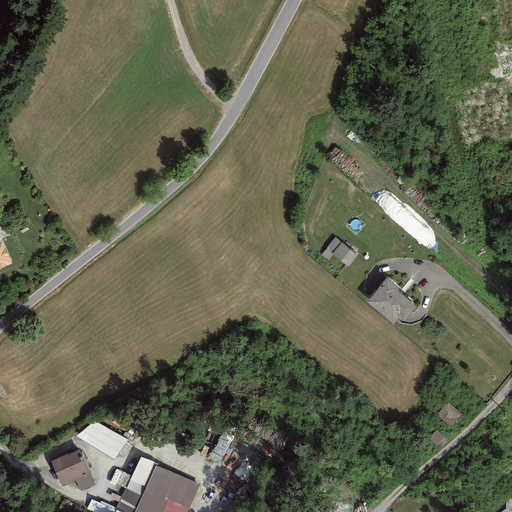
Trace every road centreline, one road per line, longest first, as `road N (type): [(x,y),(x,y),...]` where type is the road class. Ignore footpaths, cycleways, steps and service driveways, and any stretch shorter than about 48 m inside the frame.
road 1 (unclassified): [(294,0),(205,154),(0,333)]
road 2 (track): [(377,511),(511,384)]
